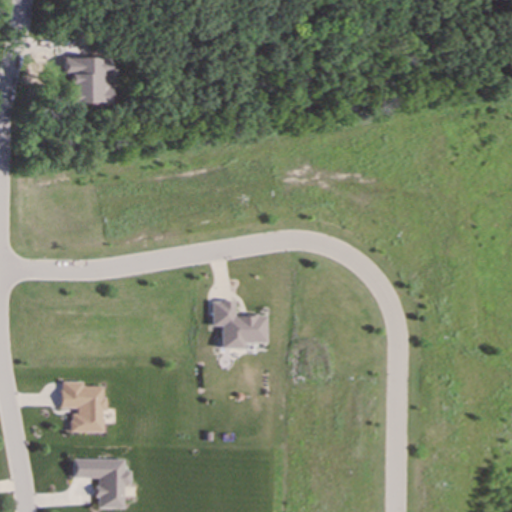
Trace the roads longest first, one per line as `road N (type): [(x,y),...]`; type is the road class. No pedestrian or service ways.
road 1 (residential): [(0,277),(268,238),(322,238),(376,270),(393,311),(395,511)]
road 2 (residential): [(0,342),(27,511)]
road 3 (residential): [(22,0),(0,151)]
